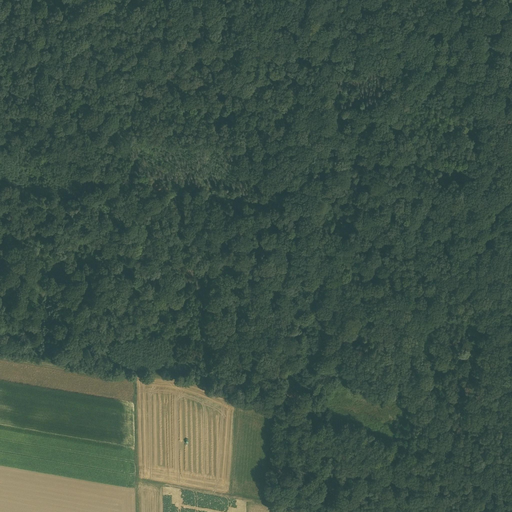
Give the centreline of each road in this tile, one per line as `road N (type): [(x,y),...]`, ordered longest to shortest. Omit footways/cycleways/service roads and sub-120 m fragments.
road 1 (track): [(511,471),(300,336),(247,279),(188,251),(0,118)]
road 2 (track): [(331,357),(318,285),(333,195),(434,58)]
road 3 (track): [(313,402),(271,410),(169,376),(0,356)]
road 4 (track): [(0,317),(99,187)]
